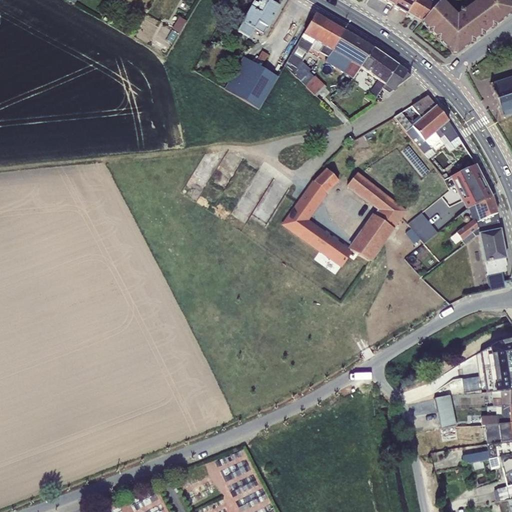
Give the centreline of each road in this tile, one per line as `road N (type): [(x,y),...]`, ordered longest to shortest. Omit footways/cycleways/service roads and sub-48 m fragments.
road 1 (unclassified): [(511,299),(463,307),(262,423),(37,511)]
road 2 (unclassified): [(439,78),(346,133),(260,148)]
road 3 (secondary): [(439,78),(320,0)]
road 4 (secondary): [(511,191),(483,135),(439,78)]
